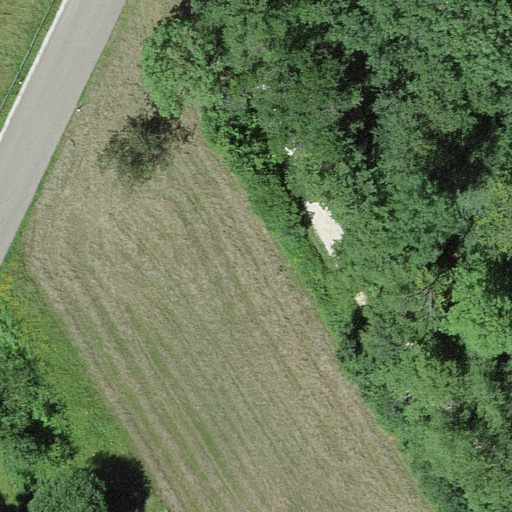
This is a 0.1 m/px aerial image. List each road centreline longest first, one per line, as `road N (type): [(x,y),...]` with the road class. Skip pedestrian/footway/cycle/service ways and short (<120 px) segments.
road 1 (track): [(218,0),(508,511)]
road 2 (tertiary): [(95,0),(0,200)]
